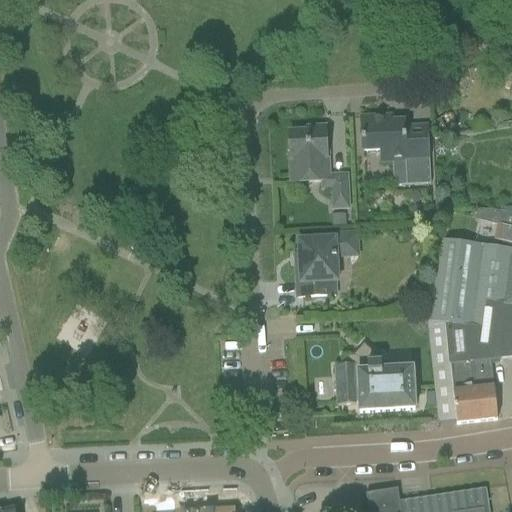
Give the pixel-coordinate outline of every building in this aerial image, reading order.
[(450,115),(434,123),(440,137),(456,129),(450,115)] [(391,118),(361,119),(362,154),(380,153),(392,152),(392,164),(405,164),(406,187),(430,186),(429,162),(428,128),(406,129),(405,120),(391,121),(391,118)] [(290,142),(287,145),(287,152),(290,155),(292,185),(322,184),(322,192),(331,191),(332,211),(349,211),(347,176),(327,177),(325,130),(308,131),(308,134),(289,135),(290,142)] [(438,145),(434,149),(434,154),(438,158),(444,157),(447,153),(447,148),(443,145),(438,145)] [(433,208),(413,208),(413,221),(433,221),(433,208)] [(491,224),(490,225),(496,227),(502,228),(498,243),(511,246),(511,211),(507,211),(500,210),(499,214),(493,213),(493,216),(491,224)] [(332,217),(333,229),(346,228),(345,216),(332,217)] [(300,269),(296,270),(297,287),(301,286),(302,299),(335,298),(334,284),(337,284),(336,259),(349,258),(348,256),(350,256),(352,255),(353,254),(354,253),(355,252),(356,250),(356,249),(356,247),(356,245),(356,244),(355,242),(354,241),(352,240),(351,239),(349,239),(347,239),(347,237),(315,238),(315,242),(299,243),(300,269)] [(427,323),(439,427),(456,425),(456,426),(497,422),(494,390),(489,391),(486,363),(511,360),(511,252),(438,244),(427,323)] [(401,297),(415,304),(423,290),(409,283),(401,297)] [(359,408),(359,415),(415,412),(412,371),(391,373),(380,373),(380,358),(376,358),(364,347),(354,358),(344,359),(344,368),(335,369),(337,409),(359,408)] [(488,511),(486,491),(399,504),(397,491),(366,496),(367,511),(488,511)]
